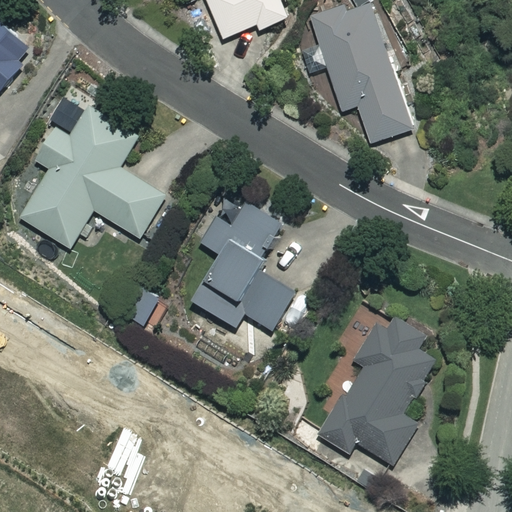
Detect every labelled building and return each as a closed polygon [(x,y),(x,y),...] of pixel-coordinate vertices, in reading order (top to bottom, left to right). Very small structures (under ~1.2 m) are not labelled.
[(209,0),(226,39),(261,24),(263,30),(293,17),(285,0),(209,0)] [(416,128),(374,0),(372,0),(315,19),(324,46),(308,51),(316,77),(332,72),(345,111),(362,105),(374,142),(416,128)] [(0,91),(35,52),(0,20),(0,91)] [(145,134),(95,103),(74,137),(55,125),(35,158),(54,170),(24,218),(75,250),(99,211),(144,239),(171,196),(124,167),(145,134)] [(294,230),(251,203),(237,226),(220,215),(203,242),(226,256),(198,302),(239,328),(249,313),(275,329),(299,291),(268,271),(294,230)] [(430,335),(399,314),(390,329),(380,322),(356,359),(366,366),(321,434),(352,454),(360,442),(394,464),(421,423),(403,411),(439,357),(422,346),(430,335)]
